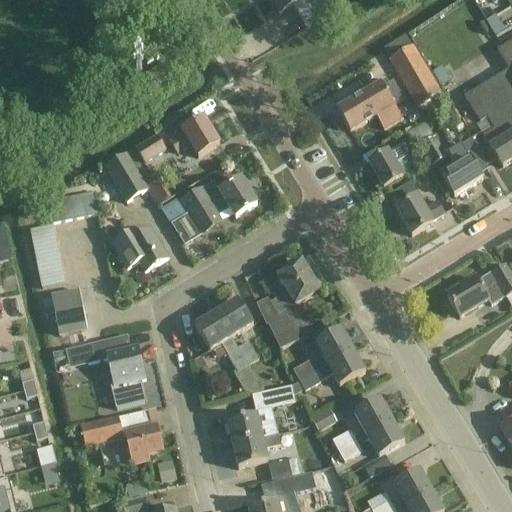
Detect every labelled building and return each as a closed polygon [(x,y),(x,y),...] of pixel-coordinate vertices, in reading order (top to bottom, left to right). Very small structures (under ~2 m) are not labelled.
[(304,0),(270,0),(279,15),(292,8),(306,31),(355,2),(353,0),(330,0),(327,2),(325,0),(304,0)] [(495,18),(485,23),(493,37),(503,32),(495,18)] [(511,44),(498,53),(509,71),(464,98),(480,125),(487,120),(491,128),(498,123),(501,127),(507,124),(511,133),(511,44)] [(164,57),(158,46),(140,57),(146,68),(164,57)] [(414,48),(389,63),(417,110),(420,108),(426,118),(439,110),(433,101),(442,95),(414,48)] [(175,76),(168,64),(149,75),(156,87),(175,76)] [(442,69),(432,74),(440,88),(450,83),(442,69)] [(404,102),(394,83),(383,90),(379,84),(335,110),(349,134),(375,119),(384,133),(402,122),(393,108),(404,102)] [(219,147),(203,121),(182,134),(183,136),(170,144),(178,157),(191,149),(198,161),(219,147)] [(460,122),(453,126),(458,135),(465,131),(460,122)] [(511,163),(511,133),(507,124),(501,127),(498,123),(491,128),(493,131),(482,138),(502,170),(511,163)] [(166,153),(157,139),(136,152),(145,167),(166,153)] [(447,160),(435,140),(420,149),(432,169),(447,160)] [(484,162),(473,143),(446,158),(454,169),(439,178),(451,199),(480,182),(472,169),(484,162)] [(414,173),(406,161),(408,160),(401,149),(388,157),(387,155),(368,166),(383,191),(414,173)] [(149,194),(127,157),(105,171),(127,207),(149,194)] [(219,195),(211,181),(161,211),(171,227),(188,216),(202,239),(223,226),(218,218),(229,211),(235,221),(257,208),(240,182),(219,195)] [(94,195),(82,197),(87,220),(99,217),(94,195)] [(70,200),(75,222),(87,220),(82,197),(70,200)] [(423,212),(416,199),(395,211),(410,238),(431,226),(429,223),(443,215),(436,204),(423,212)] [(64,225),(75,222),(70,200),(59,202),(64,225)] [(47,205),(52,227),(64,225),(59,202),(47,205)] [(30,232),(32,244),(54,239),(52,227),(51,228),(30,232)] [(168,262),(151,232),(134,242),(131,236),(112,248),(127,272),(139,265),(145,276),(168,262)] [(32,244),(35,255),(56,251),(54,239),(32,244)] [(35,255),(37,267),(59,263),(56,251),(35,255)] [(256,307),(266,329),(269,328),(281,353),(306,340),(297,320),(292,310),(294,308),(295,310),(319,295),(301,265),(298,267),(295,262),(282,270),(285,275),(277,280),(287,296),(271,305),(268,301),(256,307)] [(37,267),(39,279),(61,275),(59,263),(37,267)] [(511,296),(511,277),(506,267),(476,284),(475,281),(446,297),(460,318),(487,303),(490,307),(503,300),(504,301),(511,296)] [(64,286),(61,275),(39,279),(42,291),(64,286)] [(228,285),(204,302),(212,313),(236,297),(228,285)] [(87,333),(79,294),(51,299),(59,338),(87,333)] [(216,317),(231,342),(253,328),(238,304),(216,317)] [(231,342),(216,317),(194,330),(209,355),(221,348),(231,342)] [(315,346),(327,368),(352,355),(340,332),(315,346)] [(238,352),(231,342),(221,348),(228,358),(238,352)] [(115,390),(115,391),(145,384),(137,352),(108,359),(104,344),(65,354),(70,372),(108,363),(112,377),(99,380),(102,393),(115,390)] [(248,345),(238,352),(248,369),(259,362),(248,345)] [(238,375),(248,369),(238,352),(228,358),(238,375)] [(52,357),(54,365),(64,362),(62,354),(52,357)] [(327,368),(317,374),(299,384),(292,389),(296,397),(304,393),(305,394),(333,378),(340,391),(365,377),(352,355),(327,368)] [(200,358),(193,362),(199,373),(206,369),(200,358)] [(299,384),(317,374),(311,363),(293,373),(299,384)] [(24,394),(36,391),(34,383),(22,386),(24,394)] [(296,397),(292,389),(252,398),(256,415),(296,406),(294,399),(296,397)] [(38,399),(36,391),(24,394),(26,402),(38,399)] [(354,417),(367,439),(392,425),(379,403),(354,417)] [(337,425),(330,413),(312,423),(319,436),(337,425)] [(233,449),(271,440),(278,438),(275,427),(259,430),(256,418),(227,425),(233,449)] [(124,442),(119,421),(80,430),(85,451),(124,442)] [(511,423),(500,430),(511,451),(511,423)] [(32,428),(34,436),(46,433),(44,425),(32,428)] [(404,447),(392,425),(367,439),(379,461),(404,447)] [(162,456),(156,430),(126,437),(133,469),(148,465),(147,459),(162,456)] [(34,436),(36,444),(48,441),(46,433),(34,436)] [(339,455),(357,445),(351,434),(333,444),(339,455)] [(271,440),(233,449),(238,473),(268,466),(264,452),(280,448),(278,438),(271,440)] [(363,456),(357,445),(339,455),(345,466),(363,456)] [(269,469),(273,485),(292,480),(288,464),(269,469)] [(172,466),(159,469),(163,486),(176,483),(172,466)] [(394,487),(406,509),(431,496),(419,473),(394,487)] [(0,497),(12,494),(8,481),(0,483),(0,497)] [(0,511),(16,511),(12,494),(0,497),(0,511)] [(440,511),(431,496),(406,509),(407,511),(440,511)] [(123,511),(148,511),(145,497),(129,501),(122,503),(123,511)]
